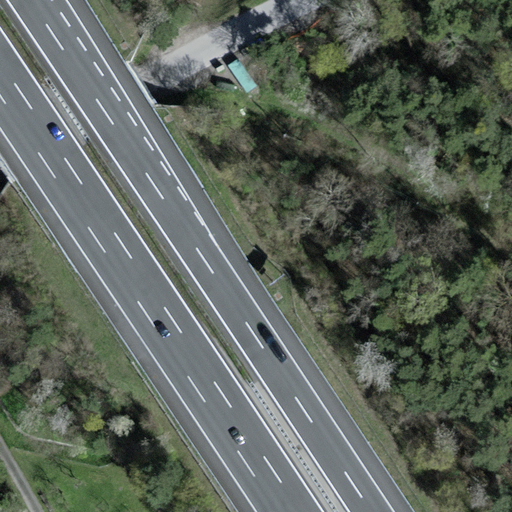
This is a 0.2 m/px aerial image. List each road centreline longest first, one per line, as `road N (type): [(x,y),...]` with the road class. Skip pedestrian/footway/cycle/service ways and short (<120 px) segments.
road 1 (motorway): [(373,511),(30,0)]
road 2 (motorway): [(0,78),(289,511)]
road 3 (residential): [(304,0),(0,159)]
